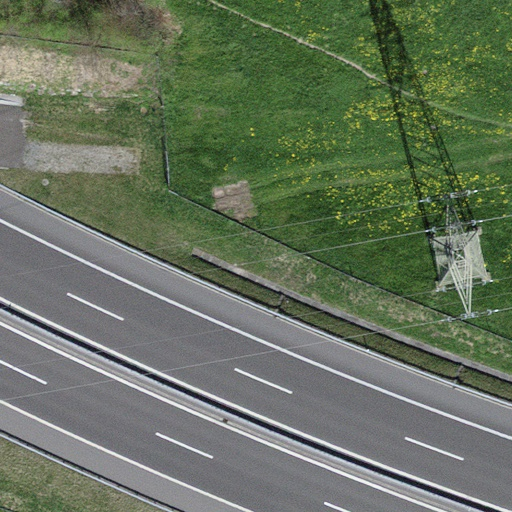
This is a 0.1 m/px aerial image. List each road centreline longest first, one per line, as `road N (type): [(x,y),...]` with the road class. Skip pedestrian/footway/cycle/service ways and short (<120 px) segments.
road 1 (motorway): [(511,476),(240,372),(0,262)]
road 2 (motorway): [(0,361),(345,511)]
